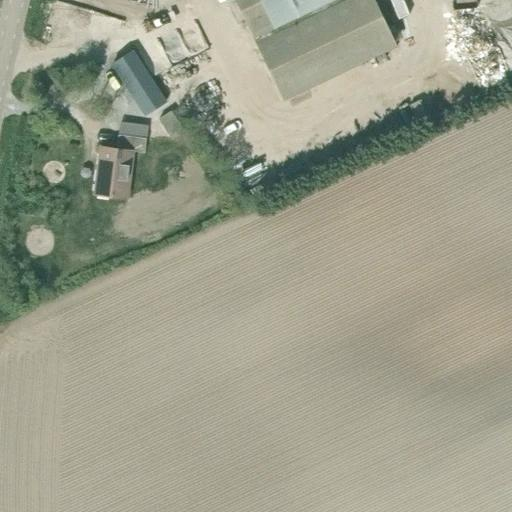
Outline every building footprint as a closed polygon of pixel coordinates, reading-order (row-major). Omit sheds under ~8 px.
[(237,0),(255,36),(330,0),(237,0)] [(372,0),(330,0),(255,36),(284,96),(394,43),(372,0)] [(172,111),(159,119),(173,140),(185,132),(172,111)] [(157,113),(147,116),(151,134),(160,131),(157,113)] [(129,199),(136,152),(145,153),(146,137),(119,134),(117,148),(101,146),(95,195),(129,199)]
